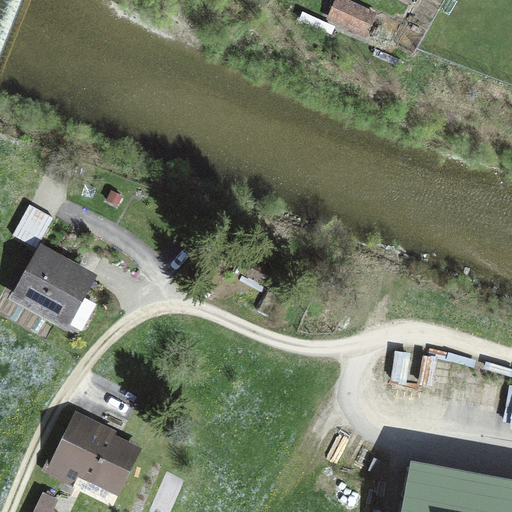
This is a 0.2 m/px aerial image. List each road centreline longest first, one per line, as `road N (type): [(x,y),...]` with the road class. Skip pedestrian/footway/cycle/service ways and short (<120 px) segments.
road 1 (track): [(362,352),(317,352),(259,336),(189,302),(165,302),(132,318),(78,378),(10,511)]
road 2 (track): [(265,511),(362,352)]
